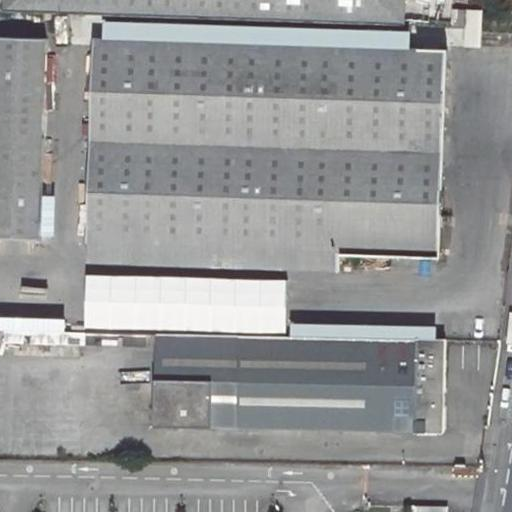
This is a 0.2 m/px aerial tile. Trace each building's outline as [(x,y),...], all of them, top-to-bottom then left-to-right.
[(0,0),(0,9),(398,20),(398,0),(0,0)] [(445,4),(445,21),(460,21),(474,22),(474,5),(445,4)] [(460,21),(460,40),(474,41),(474,22),(460,21)] [(2,35),(0,55),(0,236),(36,238),(43,36),(2,35)] [(91,36),(87,242),(337,246),(437,248),(438,149),(439,45),(91,36)] [(87,242),(86,261),(337,267),(337,246),(87,242)] [(153,332),(150,424),(440,431),(442,389),(444,338),(153,332)]
